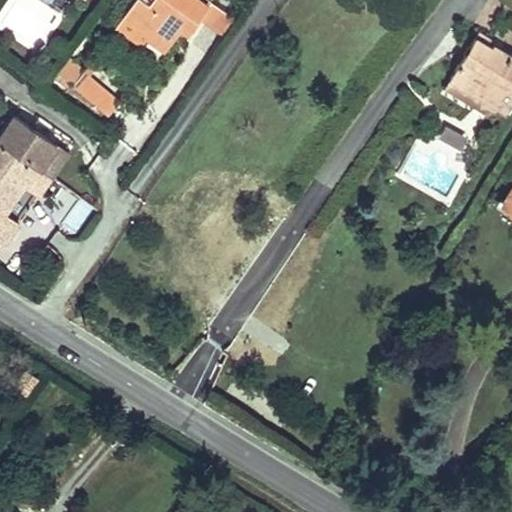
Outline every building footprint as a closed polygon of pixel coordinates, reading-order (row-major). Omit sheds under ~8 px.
[(152,0),(140,0),(126,23),(151,39),(173,53),(187,30),(198,36),(208,19),(227,31),(240,14),(216,0),(212,7),(200,0),(155,0),(155,1),(152,0)] [(151,39),(126,23),(116,38),(141,55),(151,39)] [(480,33),(476,39),(496,48),(498,42),(480,33)] [(476,39),(452,78),(495,105),(495,103),(508,109),(511,103),(511,57),(496,48),(476,39)] [(105,115),(120,97),(85,68),(70,86),(105,115)] [(452,78),(445,88),(489,113),(495,105),(452,78)] [(18,116),(1,138),(21,153),(55,179),(72,156),(18,116)] [(0,180),(21,153),(1,138),(0,137),(0,180)] [(21,153),(0,180),(0,239),(7,244),(20,225),(6,215),(26,187),(41,198),(55,179),(21,153)] [(80,232),(96,209),(80,199),(64,221),(80,232)]
